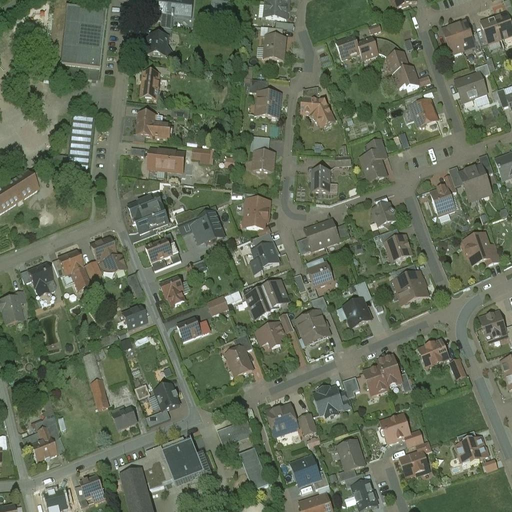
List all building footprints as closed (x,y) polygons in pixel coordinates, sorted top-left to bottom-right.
[(171,0),(171,2),(161,1),(160,10),(159,10),(159,11),(158,16),(158,17),(163,18),(172,19),(173,19),(173,17),(191,19),(193,3),(185,2),(185,0),(171,0)] [(288,0),(266,0),(265,6),(288,8),(289,4),(288,4),(288,0)] [(393,0),(392,4),(393,9),(397,10),(415,4),(413,0),(393,0)] [(288,8),(265,6),(265,15),(266,15),(265,20),(286,22),(287,12),(288,12),(288,8)] [(106,15),(65,11),(65,12),(66,12),(60,68),(59,68),(59,69),(100,73),(100,72),(99,72),(105,16),(106,16),(106,15)] [(506,17),(494,22),(501,42),(511,37),(511,32),(506,16),(506,17)] [(172,19),(163,18),(161,29),(170,30),(172,19)] [(494,22),(481,26),(481,25),(488,48),(489,47),(488,46),(501,42),(494,22)] [(465,26),(454,30),(462,52),(473,48),(473,50),(474,50),(470,39),(465,24),(464,24),(465,26)] [(454,30),(443,34),(443,32),(442,32),(447,47),(451,58),(452,58),(451,56),(462,52),(454,30)] [(172,33),(158,31),(158,39),(168,40),(169,40),(169,41),(171,41),(172,33)] [(283,32),(268,31),(267,39),(282,41),(283,32)] [(476,37),(470,39),(474,50),(476,56),(482,54),(476,37)] [(158,39),(151,38),(149,48),(147,48),(145,58),(166,60),(168,40),(158,39)] [(267,39),(266,39),(264,61),(283,63),(285,41),(282,41),(267,39)] [(354,39),(335,46),(341,63),(360,56),(357,47),(354,39)] [(357,47),(360,56),(362,63),(378,57),(373,42),(373,41),(357,47)] [(391,46),(387,44),(385,43),(383,42),(377,42),(375,41),(373,42),(378,57),(380,57),(382,58),(384,59),(386,60),(387,61),(402,56),(401,54),(399,52),(398,51),(396,49),(395,48),(393,47),(391,46)] [(451,58),(447,47),(442,49),(448,66),(454,64),(452,58),(451,58)] [(387,61),(392,77),(394,77),(408,72),(409,71),(403,55),(402,56),(387,61)] [(487,67),(475,71),(477,77),(479,77),(481,80),(490,77),(489,75),(487,68),(487,67)] [(171,72),(151,70),(150,77),(160,78),(170,79),(171,72)] [(408,72),(394,77),(399,92),(406,89),(407,93),(419,89),(412,70),(409,71),(408,72)] [(150,77),(143,76),(140,102),(157,104),(160,78),(150,77)] [(477,77),(455,86),(462,106),(474,102),(486,98),(487,97),(481,80),(479,77),(477,77)] [(268,84),(250,82),(249,95),(258,96),(259,95),(266,96),(266,91),(267,92),(268,84)] [(318,90),(303,93),(302,103),(303,103),(317,104),(318,90)] [(504,92),(496,94),(502,111),(509,109),(506,99),(507,99),(504,92)] [(266,96),(259,95),(258,96),(256,119),(277,121),(280,97),(266,96)] [(421,97),(404,103),(408,112),(411,111),(424,106),(421,97)] [(486,98),(474,102),(477,110),(489,105),(486,98)] [(317,104),(303,103),(302,116),(311,117),(310,119),(316,123),(318,122),(322,130),(334,124),(325,105),(317,104)] [(424,106),(411,111),(418,131),(419,130),(422,131),(425,130),(426,127),(437,124),(430,104),(424,106)] [(190,112),(172,110),(171,119),(188,121),(190,112)] [(54,157),(28,175),(35,185),(60,170),(58,185),(88,188),(95,119),(72,117),(68,158),(54,157)] [(155,118),(139,117),(137,138),(136,138),(145,139),(152,140),(153,139),(169,141),(171,129),(154,127),(155,118)] [(382,144),(370,148),(374,157),(377,156),(380,163),(387,160),(382,144)] [(145,152),(131,151),(130,158),(144,159),(145,152)] [(210,153),(193,151),(192,162),(202,163),(202,166),(208,166),(210,153)] [(167,155),(151,153),(150,153),(150,154),(148,171),(148,172),(149,172),(165,174),(167,155)] [(274,156),(255,154),(253,173),(272,175),(274,156)] [(184,157),(167,155),(165,174),(181,175),(182,175),(184,157)] [(374,157),(361,162),(369,185),(386,179),(380,163),(377,156),(374,157)] [(511,157),(496,164),(499,172),(498,173),(499,175),(503,183),(504,183),(503,182),(511,179),(511,157)] [(237,169),(237,160),(227,159),(227,169),(237,169)] [(350,160),(335,161),(335,169),(351,168),(350,160)] [(491,168),(482,171),(485,179),(493,176),(491,168)] [(481,169),(475,171),(475,172),(473,173),(470,172),(479,199),(491,195),(485,179),(482,171),(481,169)] [(466,175),(465,174),(459,177),(460,178),(457,179),(461,188),(463,188),(468,203),(479,199),(470,172),(469,172),(468,175),(466,175)] [(0,216),(39,192),(35,185),(28,175),(27,174),(0,191),(0,216)] [(332,174),(313,174),(312,195),(329,196),(329,195),(337,195),(337,187),(329,187),(329,179),(331,179),(332,174)] [(160,185),(147,184),(147,196),(160,193),(160,185)] [(454,188),(447,191),(450,198),(456,196),(454,188)] [(444,190),(438,193),(438,194),(430,197),(437,217),(446,214),(447,216),(455,213),(450,198),(447,191),(445,192),(444,190)] [(156,198),(128,209),(134,224),(135,224),(140,236),(168,226),(156,198)] [(386,199),(375,204),(377,211),(389,207),(386,199)] [(257,204),(247,203),(245,205),(244,211),(246,214),(245,223),(247,226),(246,230),(263,232),(264,225),(267,222),(269,205),(257,204)] [(377,211),(373,213),(374,218),(372,223),(377,225),(378,230),(383,228),(388,230),(390,226),(395,224),(394,219),(396,214),(391,212),(389,207),(377,211)] [(200,212),(187,217),(186,215),(174,220),(175,221),(176,221),(178,228),(202,218),(200,212)] [(218,212),(202,218),(178,228),(182,237),(193,233),(198,246),(205,243),(206,246),(216,242),(215,240),(222,237),(216,220),(220,218),(218,212)] [(331,224),(318,228),(325,249),(339,244),(334,231),(331,224)] [(345,227),(334,231),(339,244),(350,240),(345,227)] [(318,228),(305,233),(307,241),(312,254),(325,249),(318,228)] [(397,232),(380,238),(383,248),(385,247),(385,246),(400,241),(397,232)] [(170,237),(164,240),(165,243),(145,251),(152,266),(178,256),(170,237)] [(485,237),(468,243),(470,250),(467,251),(466,255),(467,258),(470,260),(473,268),(486,264),(487,257),(491,256),(488,250),(484,238),(485,238),(485,237)] [(400,241),(385,246),(385,247),(389,257),(391,256),(394,264),(395,264),(399,265),(401,261),(411,258),(409,251),(407,245),(405,246),(403,240),(400,241)] [(307,241),(296,245),(301,258),(312,254),(307,241)] [(108,242),(90,249),(97,265),(102,263),(104,266),(101,267),(104,274),(102,277),(112,282),(115,275),(124,271),(120,260),(116,261),(108,242)] [(277,243),(261,248),(269,270),(285,264),(277,243)] [(495,248),(488,250),(491,256),(487,257),(486,264),(487,268),(500,263),(495,248)] [(76,255),(58,263),(64,279),(76,274),(80,283),(86,281),(76,255)] [(178,256),(152,266),(155,274),(181,264),(178,256)] [(58,263),(52,265),(58,281),(64,279),(58,263)] [(197,265),(186,269),(190,280),(198,277),(196,273),(199,271),(197,265)] [(326,266),(307,273),(311,285),(314,290),(320,288),(321,289),(325,287),(325,286),(327,286),(326,283),(332,280),(326,266)] [(46,267),(27,275),(34,291),(38,301),(49,296),(54,293),(55,291),(52,284),(53,284),(46,267)] [(414,267),(397,273),(400,282),(417,276),(414,267)] [(128,279),(137,302),(146,298),(136,276),(128,279)] [(400,282),(398,283),(401,291),(397,293),(402,308),(403,307),(405,308),(409,307),(410,305),(427,299),(424,289),(425,288),(423,284),(422,284),(419,276),(417,276),(400,282)] [(177,281),(160,288),(166,302),(168,301),(181,295),(183,295),(184,296),(190,294),(186,285),(180,287),(177,281)] [(311,285),(304,287),(309,303),(317,300),(314,290),(311,285)] [(365,285),(356,288),(358,294),(367,290),(365,285)] [(280,286),(272,289),(269,288),(268,291),(263,293),(271,314),(277,311),(277,310),(280,309),(282,303),(287,301),(280,286)] [(367,290),(358,294),(362,302),(363,306),(372,302),(367,290)] [(258,296),(254,297),(252,296),(251,299),(246,301),(253,317),(258,315),(267,319),(269,315),(271,314),(263,293),(257,295),(258,296)] [(22,295),(15,296),(16,300),(18,307),(24,306),(22,295)] [(181,295),(168,301),(172,310),(185,305),(181,295)] [(49,296),(38,301),(42,310),(53,305),(49,296)] [(16,300),(0,303),(0,313),(2,313),(5,329),(22,325),(18,307),(16,300)] [(224,300),(208,306),(212,318),(228,311),(224,300)] [(323,300),(311,304),(316,316),(319,315),(321,319),(330,315),(323,300)] [(362,302),(344,310),(348,321),(347,323),(351,331),(371,323),(363,306),(362,302)] [(139,310),(122,317),(128,333),(145,326),(139,310)] [(316,316),(296,324),(303,342),(305,341),(308,347),(329,338),(327,332),(328,332),(326,325),(324,326),(321,319),(319,315),(316,316)] [(499,316),(480,322),(487,346),(507,339),(499,316)] [(287,317),(279,320),(281,326),(285,336),(293,333),(287,317)] [(195,322),(177,329),(183,345),(201,338),(195,322)] [(281,326),(257,336),(262,347),(268,344),(270,349),(279,345),(279,344),(284,342),(283,340),(285,340),(283,337),(285,336),(281,326)] [(247,338),(233,343),(236,350),(234,355),(243,351),(245,355),(253,352),(247,338)] [(441,344),(418,353),(426,371),(434,368),(434,369),(442,366),(441,365),(449,362),(441,344)] [(234,355),(228,357),(231,363),(229,364),(235,380),(252,373),(245,355),(243,351),(234,355)] [(92,355),(83,359),(90,386),(101,383),(92,355)] [(392,359),(378,364),(387,392),(388,392),(387,390),(401,385),(399,379),(392,359)] [(511,361),(501,365),(505,379),(511,376),(511,361)] [(465,379),(458,363),(450,366),(457,383),(465,379)] [(379,370),(364,376),(371,398),(387,392),(378,364),(377,365),(379,370)] [(406,376),(399,379),(401,385),(405,396),(412,393),(406,376)] [(355,380),(343,385),(346,394),(348,402),(355,399),(353,395),(359,393),(355,380)] [(101,383),(90,386),(98,413),(108,410),(101,383)] [(171,384),(153,391),(163,416),(181,409),(171,384)] [(146,387),(134,392),(139,403),(150,398),(146,387)] [(329,391),(317,394),(318,396),(313,398),(320,419),(325,417),(326,419),(337,415),(336,413),(341,412),(342,411),(338,397),(336,391),(329,393),(329,391)] [(346,394),(338,397),(342,411),(341,412),(344,413),(351,411),(348,402),(346,394)] [(95,407),(84,411),(86,417),(96,413),(95,407)] [(290,408),(278,412),(277,411),(266,415),(274,437),(288,433),(288,434),(298,431),(290,408)] [(130,412),(113,419),(118,433),(136,426),(130,412)] [(311,417),(299,421),(305,438),(316,434),(311,417)] [(403,418),(381,426),(381,427),(383,426),(386,434),(385,435),(386,436),(386,437),(385,439),(388,446),(404,441),(410,439),(409,436),(403,418)] [(247,422),(217,434),(223,451),(254,439),(247,422)] [(84,426),(66,434),(72,449),(91,442),(84,426)] [(45,431),(37,435),(41,446),(50,442),(45,431)] [(419,433),(409,436),(410,439),(404,441),(408,451),(423,446),(423,445),(422,446),(419,436),(420,436),(419,433)] [(474,434),(457,440),(460,448),(477,442),(474,434)] [(321,439),(308,441),(310,450),(322,447),(321,439)] [(184,444),(183,441),(146,455),(148,461),(128,469),(119,472),(121,480),(141,475),(145,488),(148,487),(150,493),(164,490),(174,486),(175,487),(204,476),(191,441),(190,441),(190,442),(184,444)] [(460,448),(456,449),(459,459),(460,459),(462,465),(461,465),(462,466),(462,465),(469,463),(471,468),(480,465),(479,462),(488,459),(485,451),(483,452),(480,441),(477,442),(460,448)] [(41,446),(30,451),(36,466),(56,458),(50,442),(41,446)] [(356,444),(347,447),(345,446),(342,446),(341,449),(338,450),(346,473),(346,474),(354,471),(364,468),(356,444)] [(254,452),(239,457),(243,468),(245,467),(247,472),(246,473),(254,494),(268,488),(254,452)] [(422,455),(400,462),(403,472),(405,472),(407,479),(424,474),(423,472),(428,470),(429,468),(428,465),(425,463),(422,455)] [(312,460),(291,468),(299,488),(312,483),(319,481),(317,475),(312,460)] [(489,475),(500,471),(498,462),(486,466),(489,475)] [(354,471),(346,474),(346,473),(338,476),(340,484),(357,479),(354,471)] [(319,481),(312,483),(316,492),(329,488),(323,473),(317,475),(319,481)] [(141,475),(121,480),(129,511),(151,511),(145,488),(141,475)] [(97,480),(80,486),(81,490),(86,503),(92,500),(94,507),(106,503),(97,480)] [(369,484),(351,490),(354,498),(357,506),(358,511),(367,511),(378,509),(369,484)] [(329,488),(318,492),(319,497),(330,494),(329,488)] [(81,490),(75,492),(78,502),(79,505),(86,503),(81,490)] [(75,492),(70,493),(72,504),(78,502),(75,492)] [(70,493),(45,499),(48,511),(67,511),(67,509),(73,508),(72,504),(70,493)] [(330,511),(326,499),(313,503),(316,511),(330,511)] [(316,511),(313,503),(300,507),(301,511),(316,511)]
